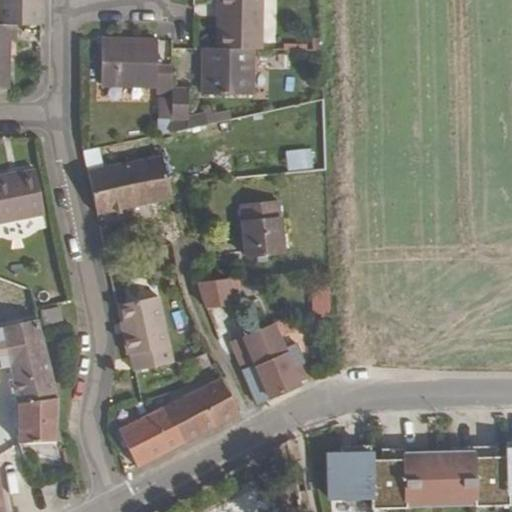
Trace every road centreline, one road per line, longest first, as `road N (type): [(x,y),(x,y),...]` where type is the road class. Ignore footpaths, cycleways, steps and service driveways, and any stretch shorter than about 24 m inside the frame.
road 1 (residential): [(108,507),(340,393),(511,392)]
road 2 (residential): [(108,507),(85,420),(98,326),(62,113)]
road 3 (unknown): [(279,421),(207,340),(180,271),(175,214)]
